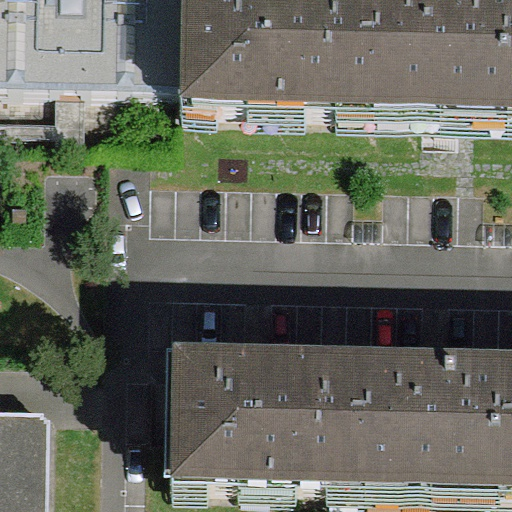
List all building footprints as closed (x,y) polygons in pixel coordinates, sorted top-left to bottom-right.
[(0,0),(0,102),(182,106),(186,8),(185,0),(0,0)] [(378,13),(186,8),(182,106),(182,123),(375,128),(378,13)] [(511,15),(378,13),(375,128),(509,130),(511,15)] [(369,389),(174,383),(172,460),(171,500),(367,503),(369,389)] [(503,391),(369,389),(367,503),(500,506),(503,391)] [(511,391),(503,391),(500,506),(511,506),(511,391)] [(49,511),(51,431),(45,432),(44,425),(0,424),(0,511),(49,511)]
